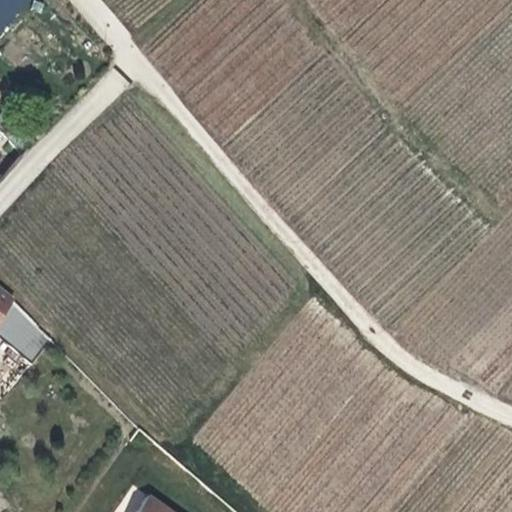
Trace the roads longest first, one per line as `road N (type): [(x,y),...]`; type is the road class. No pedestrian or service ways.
road 1 (track): [(163,80),(399,356),(454,390)]
road 2 (residential): [(0,218),(143,60)]
